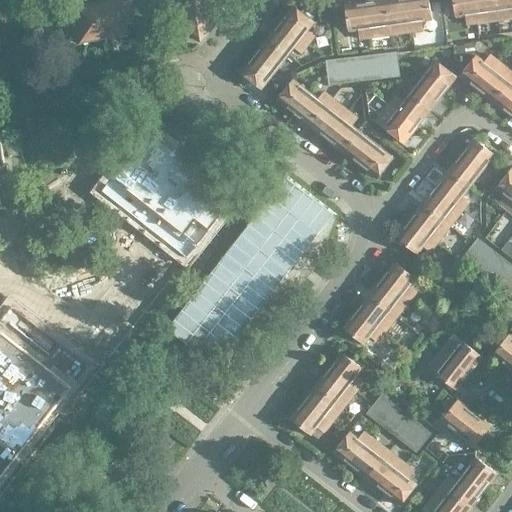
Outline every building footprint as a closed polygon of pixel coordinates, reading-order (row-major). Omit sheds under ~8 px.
[(135,23),(131,0),(121,0),(97,4),(103,39),(129,35),(127,24),(135,23)] [(174,10),(161,0),(154,10),(167,20),(174,10)] [(217,20),(220,16),(216,13),(215,14),(198,1),(198,0),(192,0),(193,1),(180,18),(179,17),(175,21),(179,24),(180,23),(198,37),(197,38),(201,41),(204,37),(202,36),(216,19),(217,20)] [(392,35),(387,0),(366,3),(371,38),(392,35)] [(412,32),(407,0),(387,0),(392,35),(412,32)] [(432,20),(430,3),(429,0),(407,0),(412,32),(423,31),(422,21),(432,20)] [(478,23),(474,0),(453,0),(456,17),(465,16),(467,25),(478,23)] [(498,20),(495,0),(474,0),(478,23),(498,20)] [(511,18),(511,0),(495,0),(498,20),(511,18)] [(371,38),(366,3),(345,6),(349,31),(359,30),(360,39),(371,38)] [(103,39),(97,4),(64,9),(67,33),(75,32),(77,43),(103,39)] [(308,31),(314,23),(293,7),(280,24),(308,45),(315,37),(308,31)] [(41,28),(39,16),(31,17),(33,29),(41,28)] [(33,29),(31,17),(23,19),(24,31),(33,29)] [(308,45),(280,24),(267,40),(288,56),(294,48),(301,54),(308,45)] [(262,89),(288,56),(267,40),(241,73),(262,89)] [(399,65),(397,53),(389,54),(391,66),(399,65)] [(391,66),(389,54),(381,55),(383,67),(391,66)] [(383,67),(381,55),(374,56),(375,68),(383,67)] [(367,69),(366,56),(358,57),(359,69),(367,69)] [(375,68),(374,56),(366,56),(367,69),(375,68)] [(478,91),(499,63),(491,56),(485,63),(477,57),(461,78),(478,91)] [(359,69),(358,57),(350,58),(352,70),(359,69)] [(352,70),(350,58),(343,59),(344,71),(352,70)] [(344,71),(343,59),(335,60),(336,72),(344,71)] [(336,72),(335,60),(327,61),(328,73),(336,72)] [(443,95),(456,78),(435,62),(422,79),(443,95)] [(494,103),(511,80),(511,72),(499,63),(478,91),(494,103)] [(400,77),(399,65),(391,66),(392,78),(400,77)] [(392,78),(391,66),(383,67),(384,79),(392,78)] [(384,79),(383,67),(375,68),(376,80),(384,79)] [(376,80),(375,68),(367,69),(369,81),(376,80)] [(361,81),(359,69),(352,70),(353,82),(361,81)] [(369,81),(367,69),(359,69),(361,81),(369,81)] [(353,82),(352,70),(344,71),(345,83),(353,82)] [(345,83),(344,71),(336,72),(338,84),(345,83)] [(338,84),(336,72),(328,73),(330,85),(338,84)] [(430,111),(443,95),(422,79),(410,95),(430,111)] [(510,116),(511,113),(511,80),(494,103),(510,116)] [(295,114),(310,94),(294,81),(278,101),(295,114)] [(311,127),(333,99),(324,93),(318,100),(310,94),(295,114),(311,127)] [(417,127),(430,111),(410,95),(404,102),(397,96),(389,105),(417,127)] [(327,140),(349,112),(333,99),(311,127),(327,140)] [(417,127),(389,105),(383,114),(390,120),(384,128),(404,144),(417,127)] [(360,133),(352,127),(358,119),(349,112),(327,140),(344,153),(360,133)] [(149,131),(101,191),(187,259),(235,198),(149,131)] [(360,166),(376,145),(360,133),(344,153),(360,166)] [(0,177),(8,176),(7,165),(5,165),(1,137),(0,137),(0,177)] [(481,172),(495,155),(474,139),(461,156),(481,172)] [(19,156),(17,140),(7,142),(9,157),(19,156)] [(377,179),(393,159),(376,145),(360,166),(377,179)] [(469,188),(481,172),(461,156),(448,172),(469,188)] [(508,210),(511,204),(511,169),(497,190),(504,196),(499,203),(508,210)] [(463,196),(469,188),(448,172),(435,189),(463,210),(470,202),(463,196)] [(227,253),(167,329),(173,334),(176,337),(192,349),(215,367),(235,341),(333,215),(286,178),(227,253)] [(463,210),(435,189),(423,205),(450,227),(463,210)] [(450,227),(423,205),(410,221),(438,243),(450,227)] [(438,243),(410,221),(397,238),(417,254),(421,250),(428,255),(438,243)] [(477,252),(485,242),(478,237),(471,247),(477,252)] [(483,257),(491,247),(485,242),(477,252),(483,257)] [(469,262),(477,252),(471,247),(463,257),(469,262)] [(490,262),(497,252),(491,247),(483,257),(490,262)] [(476,267),(483,257),(477,252),(469,262),(476,267)] [(496,267),(503,257),(497,252),(490,262),(496,267)] [(482,272),(490,262),(483,257),(476,267),(482,272)] [(502,272),(510,262),(503,257),(496,267),(502,272)] [(488,277),(496,267),(490,262),(482,272),(488,277)] [(509,277),(511,272),(511,263),(510,262),(502,272),(509,277)] [(410,287),(416,279),(395,263),(382,279),(410,301),(417,292),(410,287)] [(495,282),(502,272),(496,267),(488,277),(495,282)] [(501,287),(509,277),(502,272),(495,282),(501,287)] [(507,291),(511,285),(511,279),(509,277),(501,287),(507,291)] [(410,301),(382,279),(369,296),(397,318),(410,301)] [(397,318),(369,296),(357,312),(384,334),(397,318)] [(11,307),(0,320),(0,476),(86,366),(58,343),(50,354),(28,336),(36,326),(11,307)] [(384,334),(357,312),(343,329),(364,345),(370,337),(378,343),(384,334)] [(509,369),(511,365),(511,338),(509,336),(493,356),(509,369)] [(482,358),(462,342),(455,337),(442,353),(469,374),(482,358)] [(356,377),(363,369),(342,353),(329,370),(357,392),(364,383),(356,377)] [(469,374),(442,353),(430,369),(437,374),(436,375),(456,391),(469,374)] [(357,392),(329,370),(316,386),(344,408),(357,392)] [(344,408),(316,386),(303,403),(331,425),(344,408)] [(381,409),(388,399),(382,394),(374,404),(381,409)] [(387,414),(395,404),(388,399),(381,409),(387,414)] [(458,435),(474,414),(458,401),(442,422),(458,435)] [(331,425),(303,403),(290,419),(311,435),(317,427),(324,433),(331,425)] [(373,418),(381,409),(374,404),(367,414),(373,418)] [(393,418),(401,409),(395,404),(387,414),(393,418)] [(379,423),(387,414),(381,409),(373,418),(379,423)] [(400,423),(407,414),(401,409),(393,418),(400,423)] [(386,428),(393,418),(387,414),(379,423),(386,428)] [(406,428),(414,419),(407,414),(400,423),(406,428)] [(475,447),(491,427),(474,414),(458,435),(475,447)] [(392,433),(400,423),(393,418),(386,428),(392,433)] [(412,433),(420,423),(414,419),(406,428),(412,433)] [(398,438),(406,428),(400,423),(392,433),(398,438)] [(419,438),(426,428),(420,423),(412,433),(419,438)] [(405,443),(412,433),(406,428),(398,438),(405,443)] [(425,443),(432,433),(426,428),(419,438),(425,443)] [(351,467),(373,439),(364,432),(358,440),(350,433),(334,454),(351,467)] [(411,448),(419,438),(412,433),(405,443),(411,448)] [(417,453),(425,443),(419,438),(411,448),(417,453)] [(368,480),(389,452),(373,439),(351,467),(368,480)] [(384,492),(406,465),(389,452),(368,480),(384,492)] [(484,491),(497,474),(476,458),(463,474),(484,491)] [(401,506),(417,485),(409,479),(414,472),(406,465),(384,492),(401,506)] [(471,507),(484,491),(463,474),(457,482),(450,476),(443,485),(471,507)] [(466,511),(471,507),(443,485),(430,501),(443,511),(466,511)] [(443,511),(430,501),(423,510),(425,511),(443,511)]
